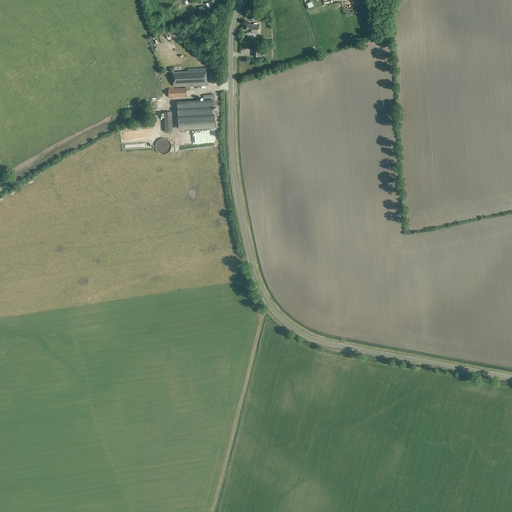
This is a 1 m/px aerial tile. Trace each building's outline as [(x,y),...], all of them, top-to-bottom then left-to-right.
[(247,25),(247,30),(252,30),(252,34),(259,34),(259,25),(258,25),(258,23),(254,23),(254,25),(247,25)] [(254,48),(254,57),(262,57),(263,49),(254,48)] [(173,72),(174,86),(189,86),(189,87),(207,86),(206,68),(188,69),(188,72),(173,72)] [(187,88),(168,89),(169,98),(187,97),(187,88)] [(214,100),(204,101),(177,102),(179,130),(215,128),(215,116),(214,100)] [(171,112),(164,112),(166,132),(173,132),(171,112)] [(120,141),(126,141),(126,138),(131,137),(131,131),(120,132),(120,141)] [(171,149),(171,147),(171,144),(169,141),(166,139),(163,139),(160,139),(158,141),(156,143),(155,147),(156,150),(158,153),(161,154),(164,155),(168,153),(170,151),(171,149)]
